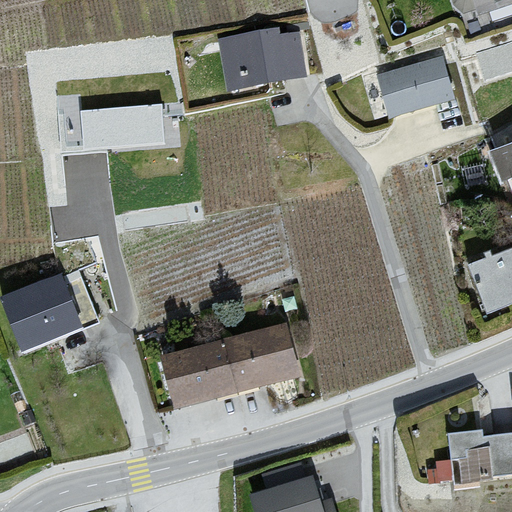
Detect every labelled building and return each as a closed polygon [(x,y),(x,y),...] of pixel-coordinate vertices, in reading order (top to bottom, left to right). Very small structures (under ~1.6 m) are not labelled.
[(511,0),(448,0),(451,6),(456,12),(467,13),(473,11),(476,18),(511,5),(511,0)] [(276,30),(214,40),(222,93),(305,80),(298,35),(282,38),(276,30)] [(439,60),(373,76),(386,124),(455,107),(439,60)] [(166,146),(165,104),(82,106),(83,148),(166,146)] [(511,144),(484,154),(501,192),(511,189),(511,144)] [(511,247),(467,266),(485,317),(511,306),(511,247)] [(58,279),(0,301),(0,307),(18,356),(81,330),(58,279)] [(283,327),(159,358),(174,411),(301,378),(283,327)] [(480,432),(446,436),(451,489),(491,482),(493,478),(511,476),(511,435),(481,438),(480,432)] [(311,474),(248,494),(253,511),(338,511),(333,496),(320,500),(311,474)]
